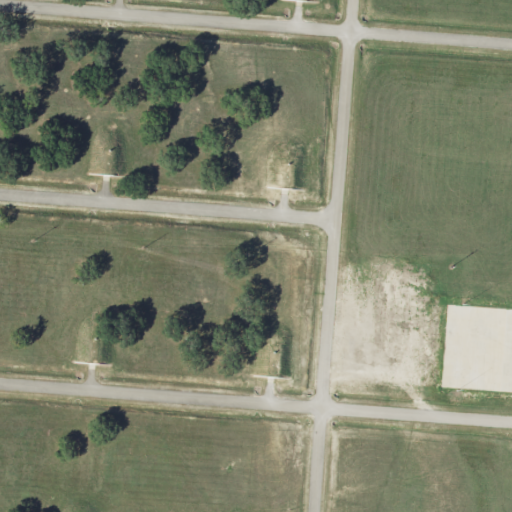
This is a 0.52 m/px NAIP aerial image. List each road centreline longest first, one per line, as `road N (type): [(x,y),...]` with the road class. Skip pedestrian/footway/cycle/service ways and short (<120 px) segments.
road 1 (residential): [(0,4),(511,44)]
road 2 (residential): [(511,422),(0,382)]
road 3 (residential): [(353,0),(315,511)]
road 4 (residential): [(0,193),(337,219)]
